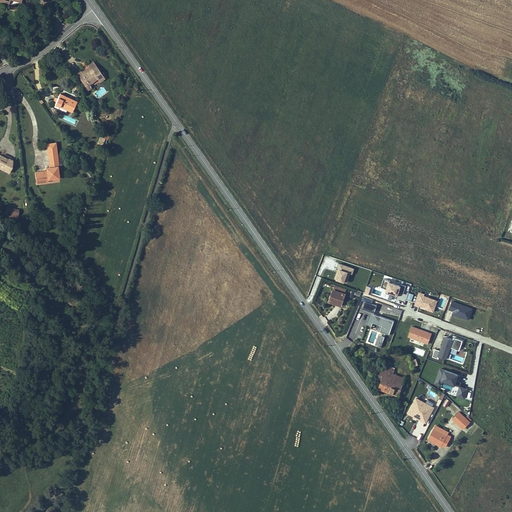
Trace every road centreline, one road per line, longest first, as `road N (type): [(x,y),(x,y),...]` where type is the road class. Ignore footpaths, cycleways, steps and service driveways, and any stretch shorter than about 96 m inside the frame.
road 1 (secondary): [(453,511),(174,120)]
road 2 (residential): [(174,120),(73,468),(41,511)]
road 3 (secondary): [(174,120),(101,15)]
